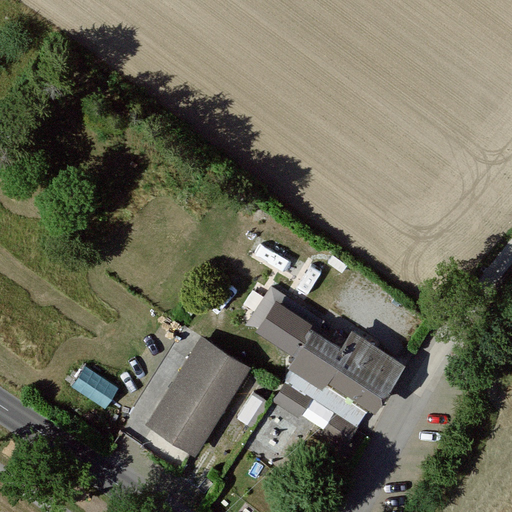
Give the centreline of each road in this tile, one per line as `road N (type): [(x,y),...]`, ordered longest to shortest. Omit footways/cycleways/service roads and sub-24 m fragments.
road 1 (unclassified): [(511,252),(413,392),(353,511)]
road 2 (tertiary): [(0,404),(155,511)]
